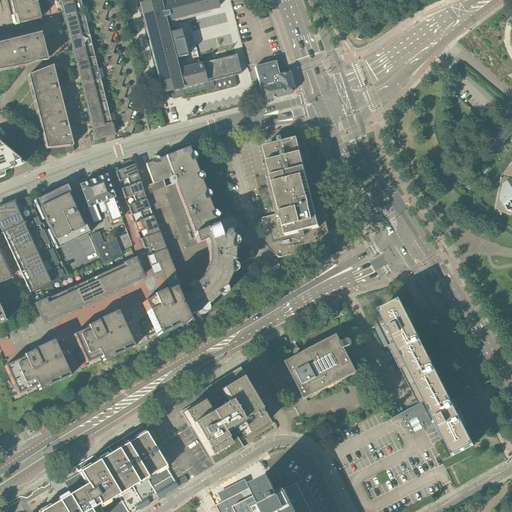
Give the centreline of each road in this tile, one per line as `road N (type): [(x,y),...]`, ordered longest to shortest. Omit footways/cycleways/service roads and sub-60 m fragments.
road 1 (residential): [(0,196),(101,154),(320,100)]
road 2 (tertiary): [(0,492),(251,343),(273,316)]
road 3 (tertiary): [(273,316),(0,472)]
road 4 (residential): [(347,511),(308,446),(294,441),(268,447),(163,511)]
road 5 (tertiary): [(399,244),(511,423)]
road 6 (tertiary): [(511,386),(416,234)]
road 7 (tertiary): [(320,100),(399,244)]
road 8 (tertiary): [(416,234),(362,151),(342,92)]
road 9 (tertiary): [(273,316),(399,244)]
